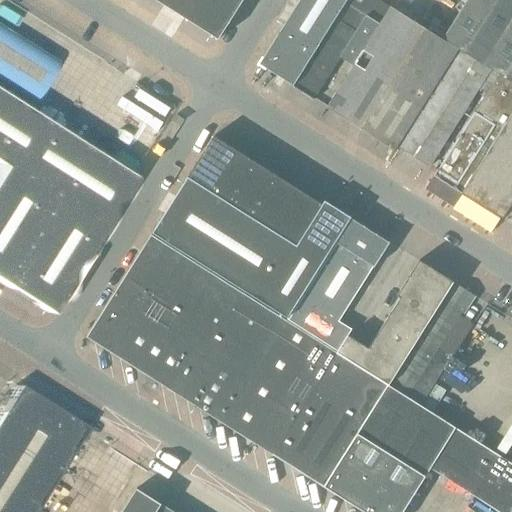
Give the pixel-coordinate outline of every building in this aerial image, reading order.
[(3,0),(0,0),(0,89),(36,113),(79,47),(3,0)] [(154,0),(218,40),(242,0),(154,0)] [(299,0),(258,65),(292,86),(346,0),(299,0)] [(339,57),(352,66),(389,8),(376,0),(346,0),(292,86),(312,99),(339,57)] [(483,65),(511,18),(511,0),(467,0),(442,40),(459,50),(483,65)] [(326,108),(394,150),(395,147),(397,148),(459,50),(442,40),(390,7),(389,8),(352,66),(326,108)] [(490,69),(497,74),(511,83),(511,18),(483,65),(490,69)] [(428,167),(490,69),(483,65),(459,50),(397,148),(428,167)] [(511,111),(511,83),(497,74),(425,189),(449,204),(452,198),(456,200),(511,111)] [(131,177),(0,93),(0,283),(45,312),(131,177)] [(499,132),(511,139),(511,111),(511,112),(499,132)] [(511,167),(511,139),(499,132),(487,152),(507,165),(511,167)] [(235,150),(213,137),(188,176),(210,190),(235,150)] [(256,164),(235,150),(210,190),(231,203),(256,164)] [(461,193),(481,206),(507,165),(487,152),(461,193)] [(252,217),(277,177),(256,164),(231,203),(252,217)] [(481,206),(501,219),(511,201),(511,167),(507,165),(481,206)] [(298,190),(277,177),(252,217),(274,230),(298,190)] [(296,246),(187,178),(152,233),(286,318),(350,218),(324,201),(296,246)] [(296,244),(321,205),(298,190),(274,230),(296,244)] [(337,351),(347,336),(351,329),(338,321),(373,267),(389,242),(388,242),(351,219),(351,218),(350,218),(287,318),(286,318),(286,319),(337,351)] [(273,454),(337,353),(151,235),(87,337),(273,454)] [(400,297),(414,306),(435,271),(418,260),(396,296),(399,298),(400,297)] [(453,282),(435,271),(414,306),(431,317),(453,283),(453,282)] [(409,351),(398,369),(389,384),(421,404),(452,355),(441,348),(474,296),(453,283),(431,317),(420,334),(409,351)] [(399,298),(389,314),(420,334),(431,317),(414,306),(400,297),(399,298)] [(389,314),(378,331),(409,351),(420,334),(389,314)] [(367,349),(398,369),(409,351),(378,331),(367,348),(367,349)] [(389,384),(398,369),(367,349),(367,348),(347,336),(337,351),(389,384)] [(337,353),(273,454),(323,487),(342,457),(387,385),(337,353)] [(511,511),(511,463),(387,385),(342,457),(323,487),(363,511),(401,511),(429,468),(497,511),(511,511)] [(502,385),(478,434),(488,438),(511,389),(502,385)] [(0,511),(27,511),(81,428),(13,386),(0,406),(0,511)] [(135,489),(120,511),(172,511),(160,505),(135,489)]
